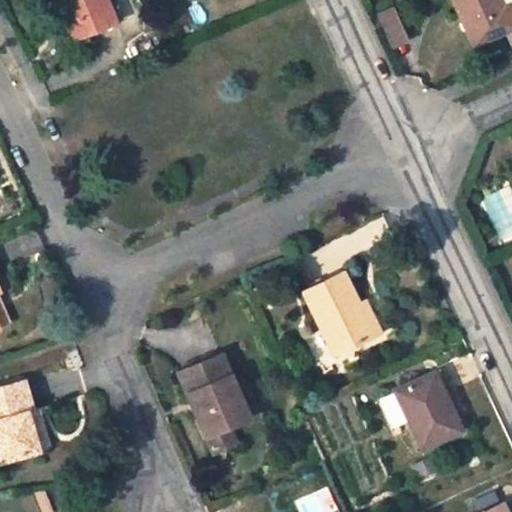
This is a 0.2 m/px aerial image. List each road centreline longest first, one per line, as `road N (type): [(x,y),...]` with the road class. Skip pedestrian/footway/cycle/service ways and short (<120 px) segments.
road 1 (residential): [(119,278),(404,148)]
road 2 (unclassified): [(404,148),(511,379)]
road 3 (residential): [(0,94),(73,252),(119,278)]
road 4 (residential): [(119,278),(106,327),(165,483)]
road 5 (unclassified): [(334,0),(404,148)]
